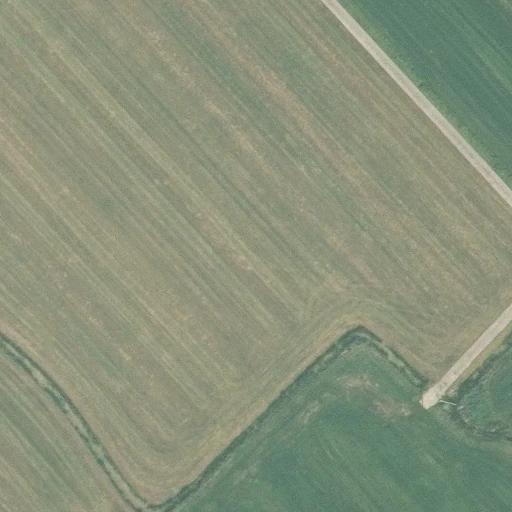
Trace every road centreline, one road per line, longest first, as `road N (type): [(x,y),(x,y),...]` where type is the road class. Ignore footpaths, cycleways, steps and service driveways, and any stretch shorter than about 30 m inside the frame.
road 1 (track): [(324,0),(511,205)]
road 2 (track): [(511,307),(424,405)]
